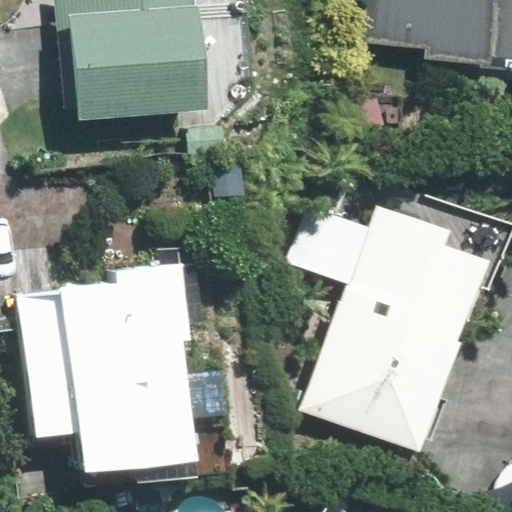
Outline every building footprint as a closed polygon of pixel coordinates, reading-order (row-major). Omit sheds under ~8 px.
[(192,104),(192,95),(185,0),(50,0),(57,104),(67,103),(68,112),(192,104)] [(511,0),(358,0),(355,42),(417,46),(417,56),(461,60),(459,76),(511,80),(511,0)] [(278,24),(248,25),(251,92),(274,91),(273,64),(280,64),(278,24)] [(184,151),(219,147),(215,123),(182,127),(184,151)] [(435,226),(364,203),(357,224),(297,205),(277,262),(338,282),(331,300),(327,299),(290,410),(409,449),(445,338),(442,336),(469,255),(430,243),(435,226)] [(72,466),(188,456),(178,337),(183,337),(182,320),(195,318),(189,243),(151,247),(152,263),(106,266),(107,280),(53,283),(54,288),(13,291),(25,431),(69,427),(72,466)]
